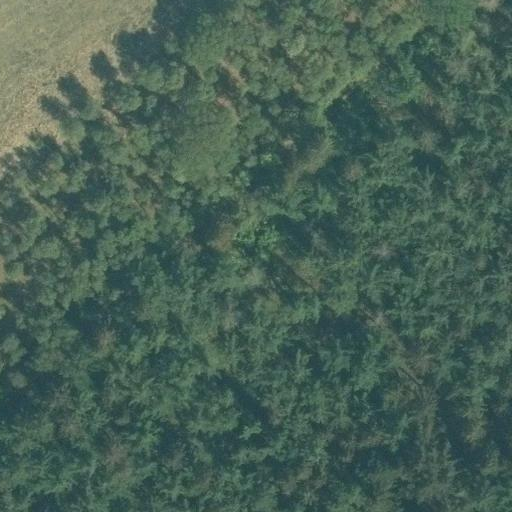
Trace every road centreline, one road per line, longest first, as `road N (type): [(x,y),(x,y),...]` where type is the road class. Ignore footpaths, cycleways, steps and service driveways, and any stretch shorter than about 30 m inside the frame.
road 1 (track): [(448,0),(178,238),(511,485)]
road 2 (track): [(178,238),(0,406)]
road 3 (track): [(358,511),(511,379)]
